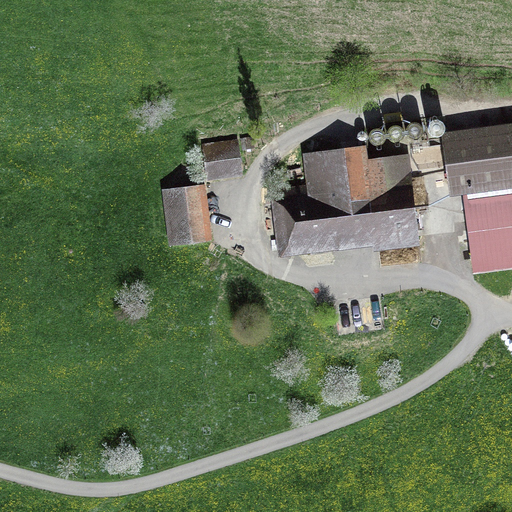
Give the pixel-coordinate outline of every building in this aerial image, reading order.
[(511,182),(511,134),(447,143),(453,190),(467,188),(511,182)] [(204,146),(208,177),(240,173),(236,142),(204,146)] [(279,242),(372,230),(375,248),(417,243),(406,156),(365,161),(363,150),(324,154),(325,157),(306,160),(310,190),(273,195),(279,242)] [(511,263),(511,182),(467,188),(477,268),(511,263)] [(174,243),(209,239),(202,185),(167,190),(174,243)]
